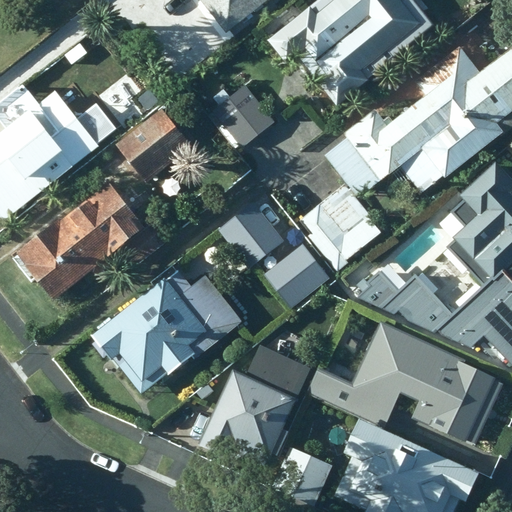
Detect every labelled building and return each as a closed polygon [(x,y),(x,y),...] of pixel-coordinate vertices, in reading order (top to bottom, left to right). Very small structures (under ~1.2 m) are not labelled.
[(247,0),(242,5),(261,29),(296,0),(247,0)] [(418,0),(324,0),(273,42),(294,68),(304,60),(347,111),(379,84),(377,81),(441,28),(418,0)] [(109,46),(89,61),(100,76),(121,61),(109,46)] [(450,179),(453,182),(511,135),(511,58),(486,76),(466,50),(422,84),(433,101),(399,125),(395,120),(389,123),(381,113),(350,136),(354,141),(331,158),(366,202),(408,171),(427,196),(450,179)] [(217,113),(245,148),(264,133),(276,123),(248,88),(217,113)] [(149,96),(126,112),(135,125),(158,109),(149,96)] [(119,142),(151,184),(195,148),(163,108),(119,142)] [(34,112),(0,138),(0,210),(1,210),(10,222),(92,160),(64,124),(51,133),(34,112)] [(314,121),(293,138),(303,151),(325,134),(314,121)] [(511,175),(506,168),(469,199),(487,220),(464,241),(502,285),(459,321),(423,278),(403,295),(386,275),(373,287),(376,290),(363,301),(402,319),(406,314),(416,326),(479,353),(491,342),(511,365),(511,175)] [(168,246),(115,182),(22,257),(61,306),(101,274),(105,280),(130,260),(138,270),(168,246)] [(324,205),(302,223),(341,271),(386,235),(348,187),(324,205)] [(247,214),(245,213),(196,250),(210,268),(239,246),(242,250),(261,235),(274,252),(300,232),(271,195),(247,214)] [(197,290),(184,273),(100,340),(103,344),(98,348),(109,361),(114,358),(120,365),(122,364),(148,398),(174,377),(177,381),(247,325),(211,279),(197,290)] [(472,367),(471,364),(386,325),(385,328),(379,326),(369,331),(363,345),(366,356),(372,357),(362,376),(342,388),(335,405),(371,422),(388,389),(408,398),(402,413),(464,440),(491,378),(472,367)] [(200,403),(183,440),(236,466),(244,449),(276,464),(305,404),(302,403),(309,389),(259,365),(256,371),(248,367),(244,376),(241,375),(222,414),(200,403)] [(475,508),(488,479),(368,424),(353,458),(358,461),(341,498),(370,511),(463,511),(466,504),(475,508)] [(337,470),(296,450),(278,489),(319,508),(337,470)]
